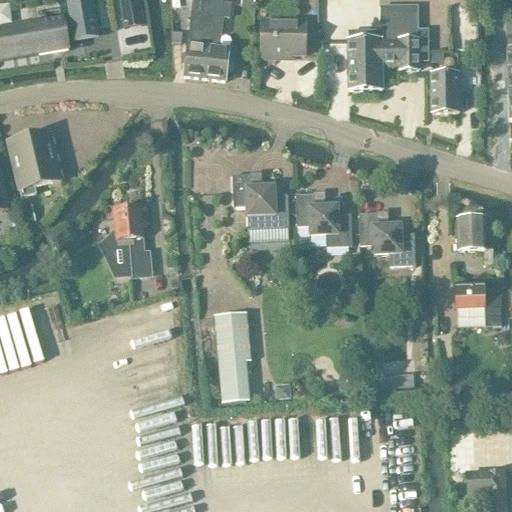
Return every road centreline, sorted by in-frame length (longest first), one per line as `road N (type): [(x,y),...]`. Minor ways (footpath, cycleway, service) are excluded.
road 1 (residential): [(443,167),(211,104),(135,95),(0,108)]
road 2 (residential): [(443,167),(448,333)]
